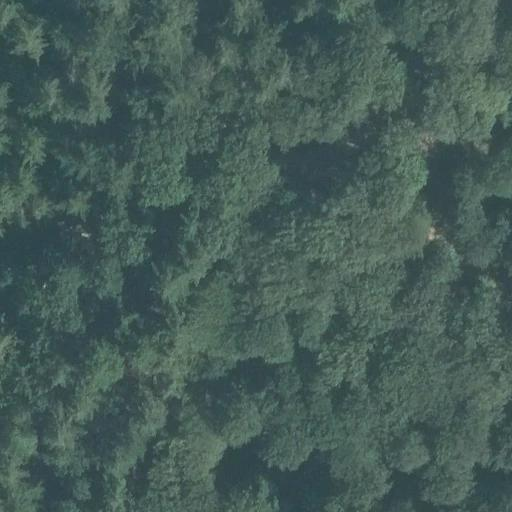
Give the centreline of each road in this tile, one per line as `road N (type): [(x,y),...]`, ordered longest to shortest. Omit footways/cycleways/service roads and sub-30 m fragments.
road 1 (track): [(186,379),(206,280),(349,0)]
road 2 (track): [(214,511),(208,477),(89,427),(186,379)]
